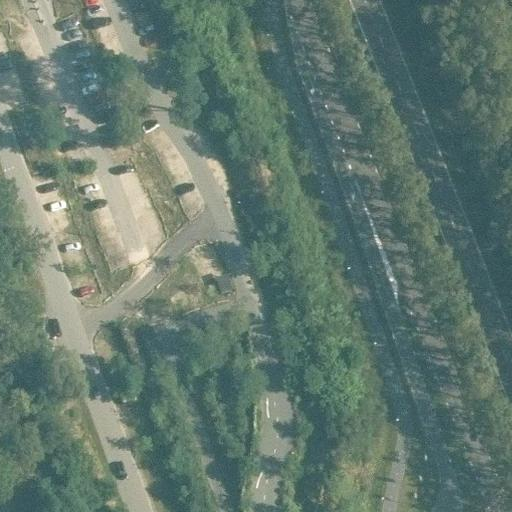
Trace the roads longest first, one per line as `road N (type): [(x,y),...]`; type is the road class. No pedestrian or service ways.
road 1 (trunk): [(371,0),(511,356)]
road 2 (tertiary): [(393,244),(500,511)]
road 3 (tertiary): [(393,244),(297,0)]
